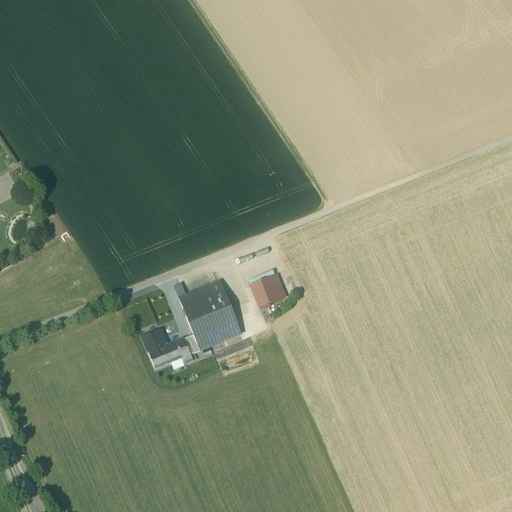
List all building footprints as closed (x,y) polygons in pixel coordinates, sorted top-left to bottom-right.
[(274,277),(250,287),(261,309),(283,300),(274,277)] [(185,297),(178,299),(194,336),(200,352),(240,336),(229,309),(229,308),(227,304),(219,283),(185,297)] [(180,285),(173,288),(178,299),(185,297),(180,285)] [(166,347),(160,331),(142,338),(155,370),(182,359),(184,365),(192,362),(190,356),(183,340),(166,347)] [(194,336),(183,340),(190,356),(200,352),(194,336)]
